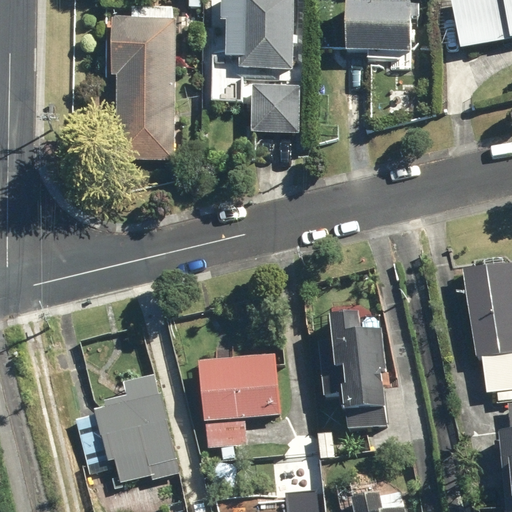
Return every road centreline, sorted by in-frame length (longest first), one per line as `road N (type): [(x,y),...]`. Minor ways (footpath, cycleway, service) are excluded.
road 1 (residential): [(511,167),(8,291)]
road 2 (residential): [(12,0),(8,291)]
